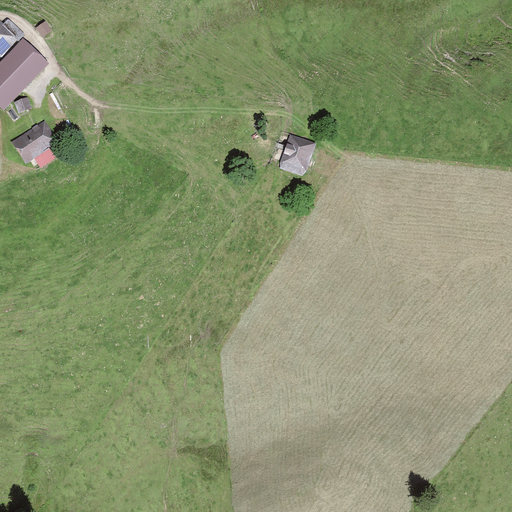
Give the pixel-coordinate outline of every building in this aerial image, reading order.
[(45,23),(38,28),(43,36),(50,30),(45,23)] [(0,53),(14,38),(0,24),(0,53)] [(22,44),(0,66),(0,101),(5,106),(44,66),(22,44)] [(25,95),(16,98),(19,109),(28,107),(25,95)] [(43,124),(17,142),(28,158),(33,154),(41,165),(61,152),(43,124)] [(281,167),(299,174),(311,145),(293,138),(281,167)]
